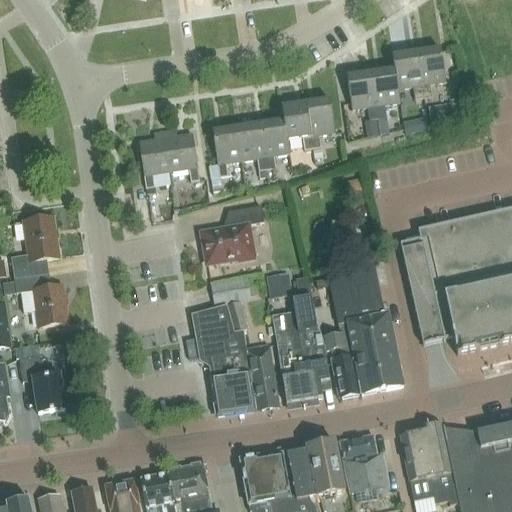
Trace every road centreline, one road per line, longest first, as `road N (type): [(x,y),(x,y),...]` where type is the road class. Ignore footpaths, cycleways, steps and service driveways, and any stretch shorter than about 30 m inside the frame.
road 1 (residential): [(129,457),(74,84)]
road 2 (residential): [(74,84),(269,51),(361,0)]
road 3 (tertiary): [(219,443),(391,415)]
road 4 (tertiary): [(0,476),(129,457)]
road 5 (tertiary): [(391,415),(511,386)]
